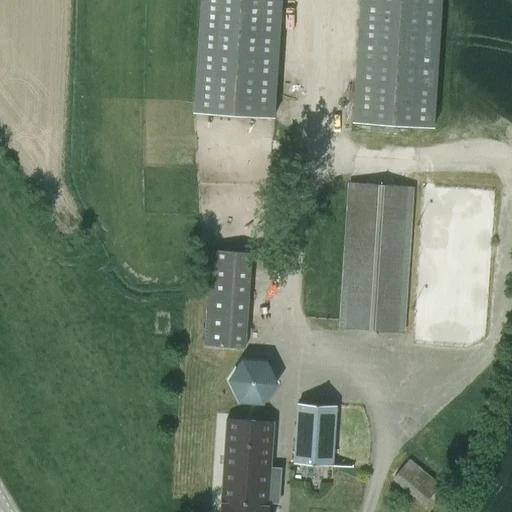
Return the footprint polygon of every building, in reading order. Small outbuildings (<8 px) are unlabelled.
[(280,0),(200,0),(193,112),(273,117),(280,0)] [(440,0),(360,0),(352,122),(432,128),(440,0)] [(349,184),(339,329),(402,334),(412,188),(349,184)] [(210,249),(207,291),(204,346),(244,348),(250,252),(210,249)] [(265,405),(279,384),(268,361),(242,359),(228,380),(239,403),(265,405)] [(336,406),(296,404),(292,463),(332,466),(336,406)] [(225,418),(219,511),(267,511),(274,422),(225,418)] [(393,480),(423,506),(438,488),(408,462),(393,480)]
